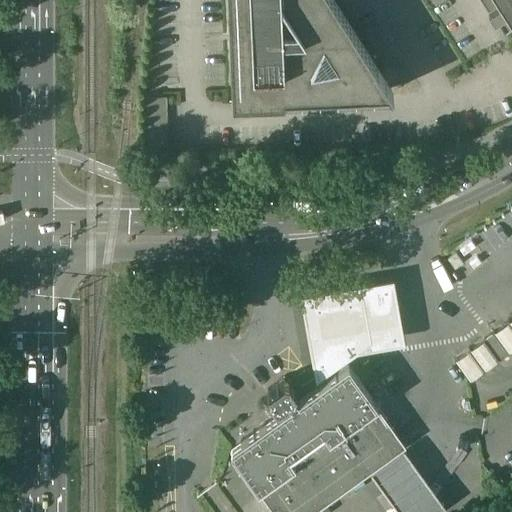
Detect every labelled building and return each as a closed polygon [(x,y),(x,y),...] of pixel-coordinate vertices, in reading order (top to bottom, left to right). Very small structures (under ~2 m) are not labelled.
[(387,86),(379,73),(382,72),(335,0),(227,0),(232,97),(284,95),(284,90),(387,86)] [(511,0),(485,0),(505,30),(506,29),(511,24),(511,0)] [(145,97),(147,145),(168,144),(166,96),(145,97)] [(392,284),(300,302),(309,350),(316,386),(349,362),(358,356),(404,348),(398,316),(392,284)] [(508,351),(493,329),(483,337),(499,358),(508,351)] [(240,457),(238,458),(276,511),(309,511),(406,443),(398,431),(349,362),(316,386),(302,395),(289,378),(284,377),(268,388),(267,394),(274,404),(280,404),(288,399),(291,403),(241,439),(243,441),(240,457)] [(484,482),(491,492),(501,484),(493,475),(484,482)]
